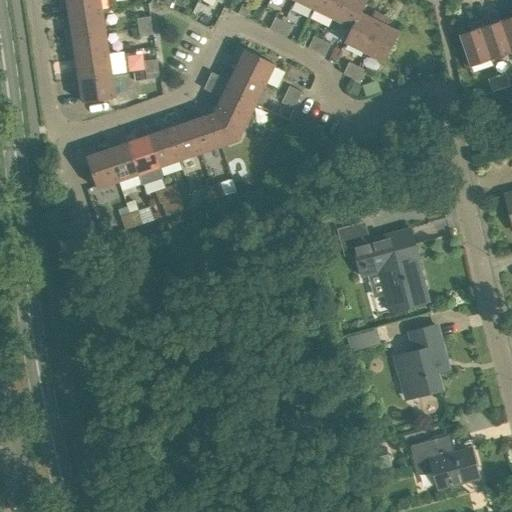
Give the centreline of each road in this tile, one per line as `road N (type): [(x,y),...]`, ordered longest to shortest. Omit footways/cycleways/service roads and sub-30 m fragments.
road 1 (residential): [(444,137),(434,105),(420,94),(355,108),(333,104),(317,66),(240,31),(220,38),(182,96),(62,138)]
road 2 (secondary): [(69,511),(26,304),(0,42)]
road 3 (residential): [(511,399),(444,137)]
road 4 (residential): [(62,138),(52,128),(33,0)]
